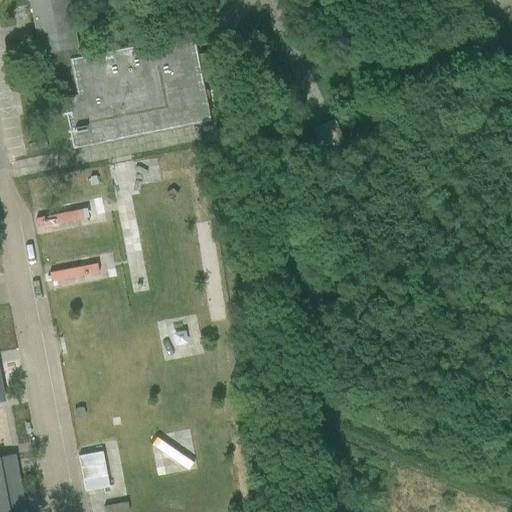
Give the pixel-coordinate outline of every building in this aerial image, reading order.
[(78,58),(71,22),(66,0),(28,0),(33,23),(34,25),(35,35),(36,36),(39,51),(39,52),(40,55),(44,76),(57,74),(59,83),(60,89),(62,98),(75,95),(68,60),(78,58)] [(62,98),(61,98),(68,131),(72,150),(210,123),(208,113),(202,83),(209,82),(218,80),(212,53),(204,54),(196,56),(193,38),(192,35),(78,58),(68,60),(75,95),(62,98)] [(11,81),(12,89),(22,87),(20,80),(11,81)] [(323,126),(312,131),(323,156),(345,147),(333,121),(323,126)] [(178,193),(171,188),(165,195),(172,201),(178,193)] [(81,207),(36,216),(38,225),(83,217),(81,207)] [(95,262),(50,271),(52,280),(97,272),(95,262)] [(184,329),(171,332),(173,345),(186,342),(184,329)] [(82,406),(72,407),(73,418),(83,417),(82,406)] [(83,489),(107,485),(101,449),(77,454),(83,489)] [(0,457),(0,511),(24,511),(13,455),(0,457)] [(125,501),(102,505),(103,511),(127,511),(125,501)]
